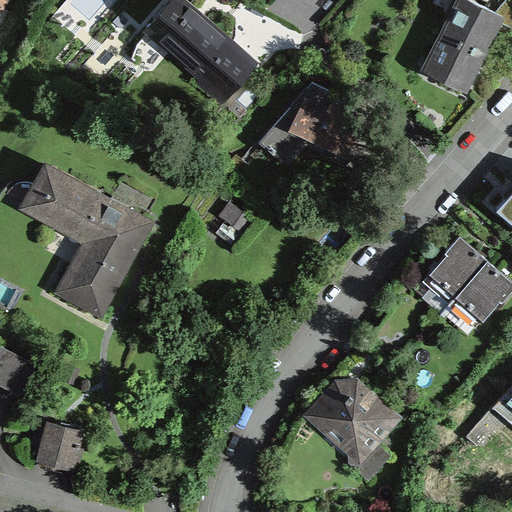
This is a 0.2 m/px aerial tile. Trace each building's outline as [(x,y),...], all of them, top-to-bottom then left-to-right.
[(183,0),(170,0),(148,26),(204,75),(210,70),(231,88),(234,86),(254,62),(183,0)] [(442,30),(484,51),(487,45),(500,20),(511,26),(511,2),(509,0),(503,0),(495,10),(474,0),(458,0),(453,12),(451,11),(442,30)] [(472,76),(484,51),(442,30),(425,63),(444,72),(441,76),(465,88),(472,76)] [(370,129),(344,116),(348,104),(330,95),(331,90),(312,80),(259,140),(281,160),(307,130),(344,148),(343,148),(345,149),(345,148),(350,150),(354,152),(376,171),(376,172),(377,172),(388,159),(387,159),(365,140),(370,129)] [(236,98),(229,107),(240,117),(247,108),(236,98)] [(81,251),(60,288),(69,293),(100,310),(149,220),(59,171),(37,211),(87,239),(87,240),(84,239),(78,250),(81,251)] [(511,191),(499,206),(511,218),(511,191)] [(427,274),(453,298),(487,259),(476,249),(459,234),(445,249),(447,251),(427,274)] [(502,299),(511,287),(511,280),(501,271),(487,259),(453,298),(479,321),(500,297),(502,299)] [(34,363),(0,344),(0,381),(19,392),(34,363)] [(353,464),(368,477),(390,453),(377,441),(400,415),(357,377),(353,382),(347,390),(334,378),(329,384),(323,390),(326,393),(311,410),(362,455),(353,464)] [(511,382),(492,405),(494,406),(496,403),(511,417),(511,382)] [(41,457),(70,465),(80,429),(64,425),(62,435),(38,428),(34,442),(44,444),(41,457)]
